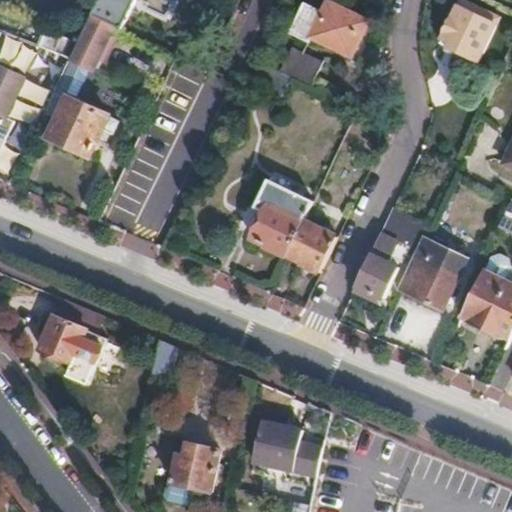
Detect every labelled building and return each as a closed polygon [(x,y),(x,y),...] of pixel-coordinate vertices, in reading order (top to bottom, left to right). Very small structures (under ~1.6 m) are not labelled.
[(96,0),(89,14),(112,25),(121,30),(135,0),(96,0)] [(461,1),(440,43),(477,61),(497,19),(461,1)] [(303,2),(288,31),(316,45),(319,40),(359,59),(377,24),(337,4),(331,16),(303,2)] [(112,25),(89,14),(76,42),(68,60),(88,70),(90,71),(96,59),(101,61),(111,39),(106,37),(112,25)] [(68,60),(76,42),(45,30),(39,45),(56,54),(32,105),(43,112),(45,108),(60,76),(68,60)] [(280,71),(294,79),(311,87),(322,63),(292,49),(280,71)] [(68,99),(72,101),(88,70),(68,60),(60,76),(45,108),(43,112),(42,114),(57,121),(68,99)] [(280,71),(263,61),(254,81),(284,96),(294,79),(280,71)] [(0,116),(6,119),(12,106),(16,106),(21,96),(17,93),(24,80),(0,67),(0,116)] [(57,121),(49,139),(88,157),(100,132),(110,137),(116,123),(72,101),(68,99),(57,121)] [(253,240),(288,257),(308,214),(314,202),(268,180),(255,209),(264,214),(253,240)] [(119,209),(110,205),(106,214),(115,218),(119,209)] [(308,214),(288,257),(321,274),(338,236),(316,225),(318,219),(308,214)] [(511,214),(503,233),(511,236),(511,214)] [(382,233),(356,286),(384,299),(408,246),(382,233)] [(424,237),(399,290),(442,311),(467,258),(424,237)] [(510,279),(511,280),(511,262),(510,257),(500,252),(493,255),(486,268),(510,279)] [(510,279),(486,268),(461,320),(485,331),(510,279)] [(509,342),(511,335),(511,280),(510,279),(485,331),(509,342)] [(108,317),(67,301),(61,318),(57,317),(44,350),(104,374),(117,341),(101,334),(108,317)] [(178,347),(161,339),(153,372),(171,377),(178,347)] [(258,381),(244,375),(238,405),(252,409),(253,402),(258,381)] [(297,468),(304,437),(307,427),(268,418),(259,459),(297,468)] [(316,485),(326,441),(304,437),(297,468),(294,480),(316,485)] [(179,456),(173,483),(194,489),(193,497),(195,501),(205,503),(208,501),(211,492),(212,493),(221,452),(189,444),(187,457),(179,456)]
